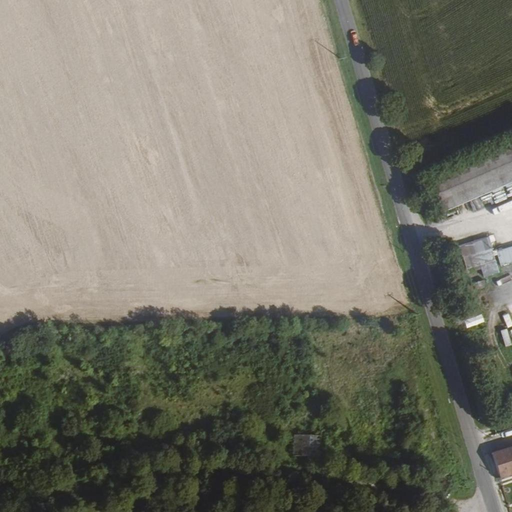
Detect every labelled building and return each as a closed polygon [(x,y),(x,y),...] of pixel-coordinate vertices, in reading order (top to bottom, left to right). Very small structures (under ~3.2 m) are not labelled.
[(511,138),(424,177),(440,213),(511,181),(511,138)] [(499,265),(511,261),(511,246),(495,251),(491,235),(460,243),(466,269),(481,265),(484,277),(501,272),(499,265)] [(511,328),(502,332),(507,346),(511,344),(511,328)] [(320,455),(321,435),(292,435),(290,454),(320,455)] [(511,446),(492,453),(499,476),(511,471),(511,446)] [(109,463),(110,451),(75,451),(75,462),(109,463)]
